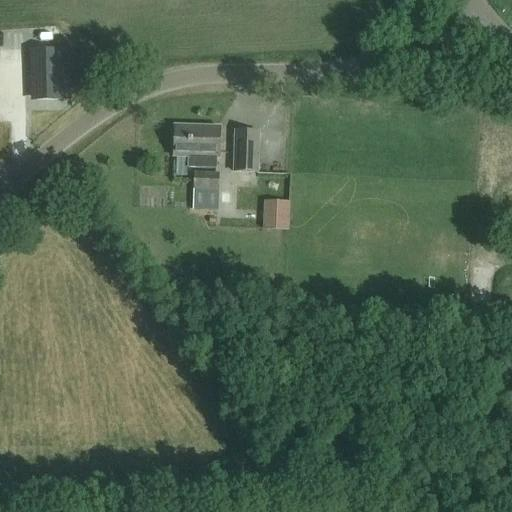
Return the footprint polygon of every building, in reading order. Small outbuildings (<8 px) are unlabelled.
[(31,40),(0,40),(0,102),(34,101),(31,40)] [(62,51),(37,51),(38,100),(63,100),(62,51)] [(174,157),(219,159),(220,129),(175,128),(174,157)] [(233,173),(258,174),(259,132),(234,132),(233,173)] [(273,138),(273,174),(287,175),(288,138),(273,138)] [(219,174),(194,173),(194,191),(193,211),(217,211),(219,174)] [(285,204),(265,204),(264,231),(285,232),(286,214),(285,214),(285,204)]
